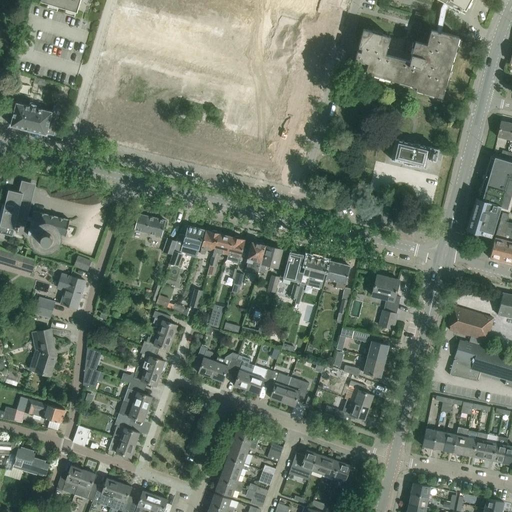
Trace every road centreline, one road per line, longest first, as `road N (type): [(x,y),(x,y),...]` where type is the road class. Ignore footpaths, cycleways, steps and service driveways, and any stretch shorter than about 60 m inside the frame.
road 1 (tertiary): [(420,251),(129,178)]
road 2 (residential): [(64,448),(91,294),(129,178)]
road 3 (residential): [(299,206),(66,148)]
road 4 (unknown): [(97,43),(237,85),(263,0)]
road 5 (residential): [(299,206),(357,0)]
road 6 (tertiary): [(393,460),(442,257)]
road 7 (tertiary): [(442,257),(480,100)]
road 8 (residential): [(66,148),(110,0)]
road 9 (tertiary): [(129,178),(0,146)]
road 10 (residential): [(420,251),(401,231),(299,206)]
road 11 (residential): [(511,490),(393,460)]
